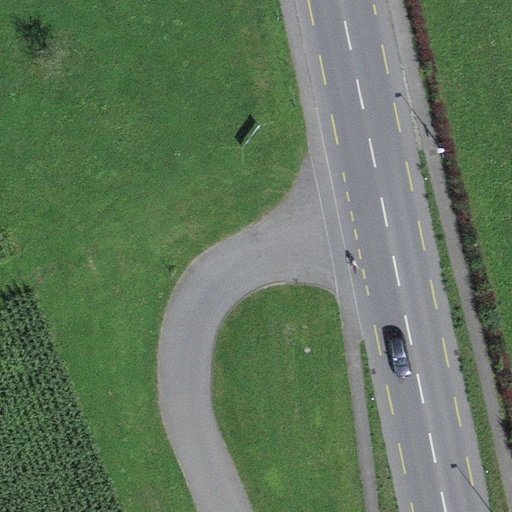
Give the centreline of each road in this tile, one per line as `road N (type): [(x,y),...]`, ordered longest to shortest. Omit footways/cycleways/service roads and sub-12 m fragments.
road 1 (primary): [(340,0),(445,511)]
road 2 (track): [(511,251),(457,0)]
